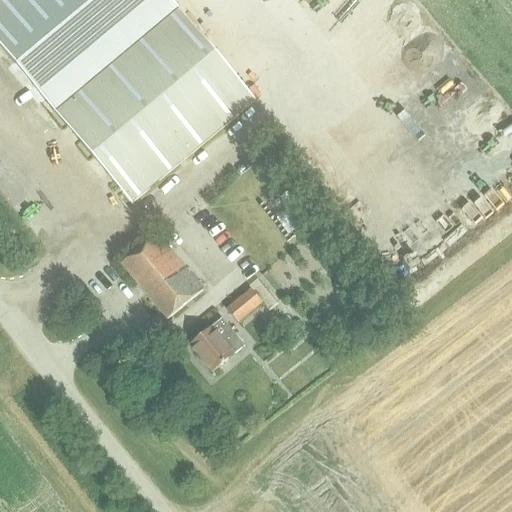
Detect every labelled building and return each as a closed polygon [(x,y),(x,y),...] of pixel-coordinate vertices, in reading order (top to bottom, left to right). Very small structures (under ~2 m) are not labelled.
[(173,0),(0,0),(0,39),(49,105),(174,1),(173,0)] [(53,112),(68,129),(131,205),(255,101),(177,8),(53,112)] [(167,322),(202,292),(156,237),(121,266),(167,322)] [(237,325),(261,305),(249,291),(226,311),(237,325)] [(370,314),(354,327),(361,337),(378,324),(370,314)] [(211,375),(244,348),(221,321),(188,348),(211,375)] [(300,322),(292,328),(302,341),(310,334),(300,322)]
